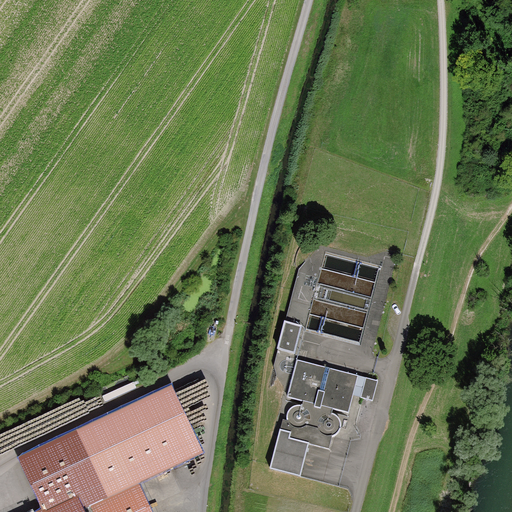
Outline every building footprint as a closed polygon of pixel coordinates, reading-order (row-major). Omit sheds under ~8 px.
[(297,283),(293,307),(310,309),(314,285),(297,283)] [(290,348),(288,358),(298,360),(306,322),(285,318),(280,345),(290,348)] [(374,398),(379,377),(298,357),(289,395),(350,410),(354,394),(374,398)] [(17,461),(41,511),(40,511),(149,511),(138,487),(204,457),(172,388),(17,461)] [(283,416),(272,465),(303,472),(310,442),(333,447),(340,417),(321,413),(319,423),(309,420),(311,410),(303,408),(304,404),(293,402),(290,417),(283,416)]
